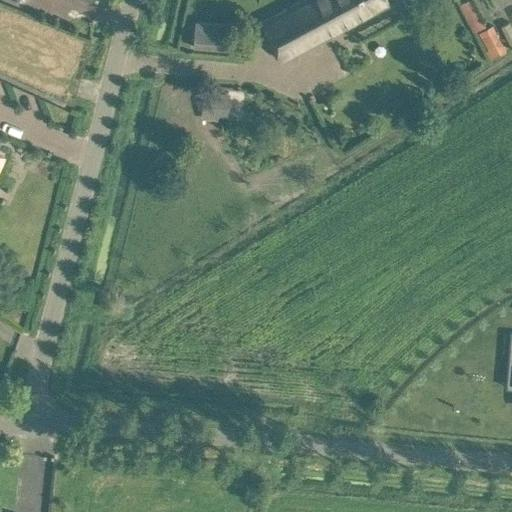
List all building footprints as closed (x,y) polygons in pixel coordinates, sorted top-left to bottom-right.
[(283,60),(389,3),(387,0),(301,0),(262,21),(283,60)] [(466,0),(464,1),(475,30),(488,25),(477,0),(466,0)] [(232,49),(234,25),(196,22),(194,46),(232,49)] [(490,58),(492,57),(506,50),(493,24),(479,31),(488,48),(486,50),(490,58)] [(205,93),(203,117),(217,118),(218,108),(228,109),(229,95),(205,93)] [(120,300),(109,298),(106,309),(117,312),(120,300)]
